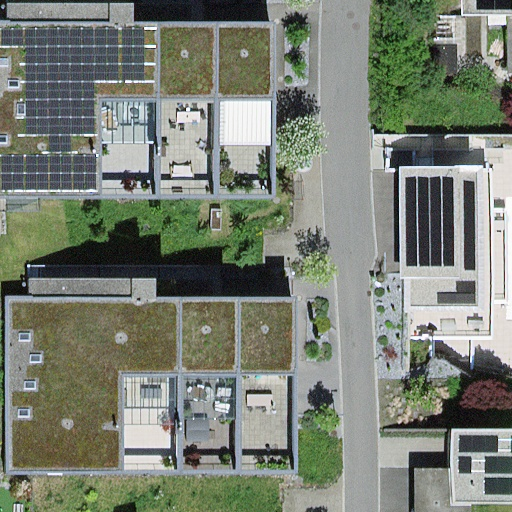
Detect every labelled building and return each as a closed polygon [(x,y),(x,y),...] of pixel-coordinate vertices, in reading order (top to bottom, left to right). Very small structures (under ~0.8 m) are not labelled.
[(511,0),(460,0),(460,17),(506,17),(511,16),(511,0)] [(4,24),(0,24),(0,196),(266,199),(268,28),(123,26),(123,6),(4,5),(4,24)] [(488,167),(398,167),(398,274),(408,274),(408,336),(489,336),(488,167)] [(28,297),(10,297),(8,470),(290,472),(292,301),(147,299),(147,279),(28,278),(28,297)] [(511,427),(452,427),(452,471),(452,505),(472,505),(511,505),(511,427)] [(452,505),(452,471),(414,471),(414,511),(472,511),(472,505),(452,505)]
